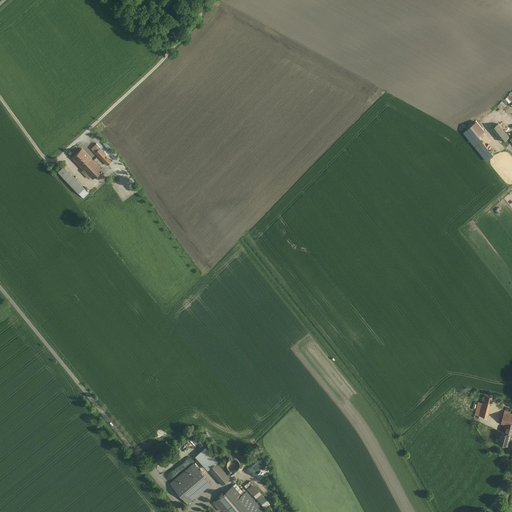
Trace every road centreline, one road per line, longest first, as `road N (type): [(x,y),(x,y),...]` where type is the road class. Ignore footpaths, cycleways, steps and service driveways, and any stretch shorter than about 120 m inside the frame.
road 1 (unclassified): [(185,511),(0,286)]
road 2 (unclassified): [(107,0),(159,42),(184,35),(209,0)]
